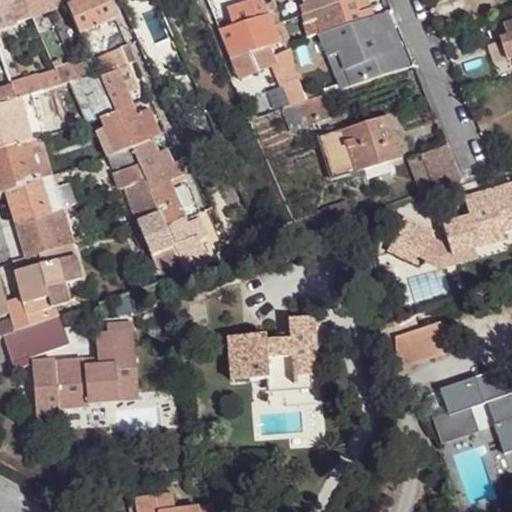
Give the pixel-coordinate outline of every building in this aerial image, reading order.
[(16,21),(32,16),(24,0),(0,0),(0,6),(9,4),(16,21)] [(24,0),(32,16),(40,13),(35,1),(38,0),(24,0)] [(65,0),(38,0),(35,1),(40,13),(67,3),(65,0)] [(108,0),(83,0),(68,6),(80,33),(117,19),(108,0)] [(251,2),(251,0),(232,0),(210,7),(228,8),(251,2)] [(264,8),(261,0),(251,0),(251,2),(256,21),(268,17),(264,8)] [(350,0),(300,0),(304,11),(297,13),(298,18),(308,15),(315,12),(318,11),(350,0)] [(315,12),(322,34),(320,34),(342,90),(408,69),(396,39),(391,41),(387,32),(393,30),(385,12),(371,16),(365,0),(350,0),(318,11),(315,12)] [(234,28),(220,32),(232,60),(270,47),(281,44),(273,26),(268,17),(256,21),(251,2),(228,8),(234,28)] [(0,6),(0,27),(16,21),(9,4),(0,6)] [(268,17),(273,26),(282,24),(273,5),(264,8),(268,17)] [(210,7),(220,32),(234,28),(228,8),(210,7)] [(322,34),(315,12),(308,15),(315,36),(320,34),(322,34)] [(282,24),(273,26),(281,44),(282,47),(291,45),(282,24)] [(387,32),(391,41),(396,39),(393,30),(387,32)] [(511,59),(511,46),(509,36),(501,39),(508,61),(511,59)] [(270,47),(232,60),(240,79),(274,67),(281,88),(284,87),(291,106),(299,104),(305,103),(297,81),(297,78),(292,51),(273,58),(270,47)] [(107,55),(114,71),(116,71),(127,93),(140,88),(122,49),(107,55)] [(57,74),(62,84),(78,79),(72,64),(56,70),(57,74)] [(105,76),(100,77),(101,79),(115,74),(114,71),(105,76)] [(146,183),(150,192),(167,186),(160,170),(154,155),(144,133),(135,112),(127,93),(116,71),(114,71),(115,74),(101,79),(109,99),(115,113),(131,149),(136,161),(137,164),(138,165),(146,183)] [(38,80),(42,92),(62,84),(57,74),(38,80)] [(12,85),(17,100),(20,99),(33,94),(42,92),(38,80),(36,75),(11,83),(12,85)] [(0,88),(0,106),(17,100),(12,85),(0,88)] [(20,99),(31,142),(43,137),(45,136),(33,94),(20,99)] [(305,103),(299,104),(307,125),(330,117),(324,96),(319,98),(308,102),(305,103)] [(0,151),(28,142),(31,142),(20,99),(17,100),(0,106),(0,151)] [(84,107),(89,122),(100,118),(115,113),(109,99),(84,107)] [(291,106),(282,110),(289,130),(307,125),(299,104),(291,106)] [(145,109),(135,112),(144,133),(153,128),(145,109)] [(95,131),(105,158),(131,149),(115,113),(100,118),(104,128),(95,131)] [(390,117),(343,131),(357,174),(403,159),(390,117)] [(357,174),(343,131),(333,134),(346,177),(357,174)] [(28,142),(38,181),(54,175),(43,137),(31,142),(28,142)] [(0,151),(0,192),(7,191),(38,181),(28,142),(0,151)] [(447,147),(423,160),(433,193),(462,184),(447,147)] [(105,158),(109,170),(136,161),(131,149),(105,158)] [(167,150),(154,155),(160,170),(174,165),(167,150)] [(420,198),(433,193),(423,160),(409,164),(420,198)] [(115,175),(121,191),(125,190),(134,187),(146,183),(138,165),(115,175)] [(17,225),(63,210),(77,205),(70,184),(59,187),(54,175),(38,181),(7,191),(17,225)] [(511,182),(464,199),(467,211),(469,216),(458,220),(441,225),(446,241),(451,255),(474,248),(503,239),(501,230),(511,226),(511,182)] [(134,187),(125,190),(135,221),(147,216),(159,213),(150,192),(146,183),(134,187)] [(159,213),(160,215),(136,223),(156,271),(181,262),(183,268),(186,274),(202,269),(191,242),(183,224),(177,209),(169,191),(167,186),(150,192),(159,213)] [(181,186),(169,191),(177,209),(189,203),(181,186)] [(327,227),(345,221),(341,207),(323,213),(327,227)] [(17,225),(27,257),(55,248),(63,246),(72,243),(73,242),(63,210),(17,225)] [(456,214),(458,220),(469,216),(467,211),(456,214)] [(432,232),(401,218),(386,251),(418,265),(420,259),(429,238),(432,232)] [(196,219),(183,224),(191,242),(203,236),(196,219)] [(454,264),(451,255),(446,241),(439,243),(429,238),(420,259),(438,268),(454,264)] [(55,248),(27,257),(31,268),(14,272),(21,299),(8,302),(11,317),(16,334),(33,328),(59,320),(60,319),(57,309),(69,306),(64,286),(82,281),(72,243),(63,246),(55,248)] [(474,248),(451,255),(454,264),(476,257),(474,248)] [(0,320),(0,321),(11,317),(8,302),(0,275),(0,320)] [(0,339),(16,334),(11,317),(0,321),(0,339)] [(318,377),(313,319),(289,320),(290,343),(266,344),(265,337),(230,340),(233,383),(269,380),(269,389),(298,386),(298,378),(318,377)] [(85,367),(85,361),(32,363),(36,417),(59,415),(58,409),(88,407),(87,392),(100,391),(100,402),(138,400),(131,321),(106,323),(107,333),(96,334),(98,360),(98,366),(85,367)] [(447,353),(438,325),(402,336),(411,364),(447,353)] [(159,335),(158,326),(148,328),(150,338),(159,335)] [(511,384),(506,367),(439,390),(447,415),(433,420),(441,444),(476,432),(469,409),(490,402),(497,424),(495,425),(504,453),(511,450),(511,384)] [(102,413),(100,402),(100,391),(87,392),(88,407),(58,409),(59,415),(102,413)] [(81,511),(78,492),(40,498),(53,511),(81,511)] [(165,494),(127,500),(128,511),(207,511),(207,505),(174,510),(174,511),(167,511),(168,511),(165,494)]
